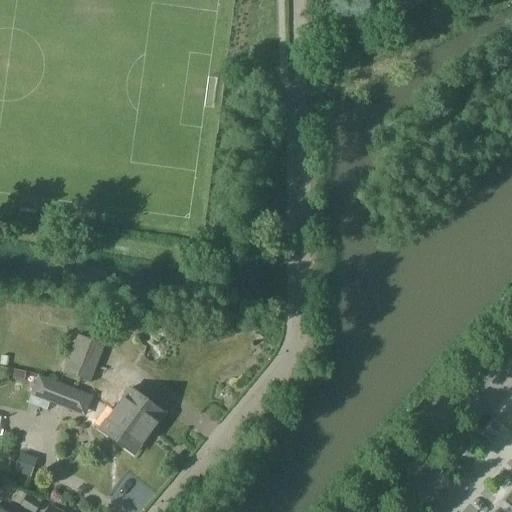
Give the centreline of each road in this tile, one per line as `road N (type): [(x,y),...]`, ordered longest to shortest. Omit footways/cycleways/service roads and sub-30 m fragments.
road 1 (residential): [(165,511),(274,384),(299,336),(297,0)]
road 2 (unclassified): [(362,511),(511,342)]
